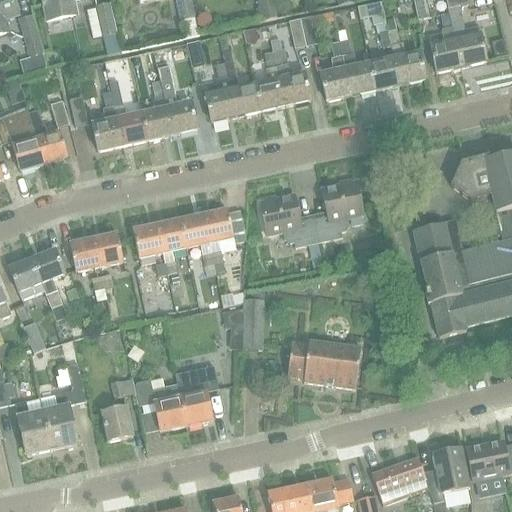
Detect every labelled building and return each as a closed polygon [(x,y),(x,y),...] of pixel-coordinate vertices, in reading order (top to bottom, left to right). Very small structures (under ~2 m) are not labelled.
[(4,21),(17,17),(12,0),(0,0),(0,36),(8,34),(4,21)] [(73,2),(81,0),(41,0),(46,23),(76,17),(73,2)] [(175,0),(180,22),(193,20),(189,0),(175,0)] [(276,20),(271,1),(271,0),(257,0),(259,9),(262,23),(276,20)] [(425,0),(419,0),(415,1),(420,27),(431,24),(425,0)] [(469,0),(446,0),(451,18),(454,32),(457,47),(463,73),(488,68),(480,33),(467,36),(462,12),(471,10),(469,0)] [(117,36),(110,3),(94,7),(102,39),(117,36)] [(332,14),(311,19),(313,28),(334,23),(332,14)] [(42,54),(31,15),(17,19),(28,58),(42,54)] [(199,16),(196,20),(196,26),(201,29),(206,28),(209,24),(208,19),(204,16),(199,16)] [(451,18),(442,20),(445,34),(454,32),(452,27),(451,18)] [(300,21),(306,49),(317,47),(311,19),(300,21)] [(193,20),(180,22),(184,40),(197,37),(193,20)] [(293,52),(306,49),(300,21),(288,24),(293,52)] [(393,21),(386,22),(386,25),(388,33),(395,32),(393,21)] [(386,25),(375,28),(376,36),(378,35),(388,33),(386,25)] [(344,32),(336,33),(339,44),(346,42),(344,32)] [(395,32),(388,33),(391,48),(399,46),(395,32)] [(457,47),(454,32),(445,34),(428,38),(437,78),(463,73),(457,47)] [(388,33),(378,35),(382,50),(391,48),(388,33)] [(255,35),(243,38),(246,49),(251,50),(258,39),(255,35)] [(225,39),(218,41),(222,56),(229,55),(225,39)] [(346,42),(339,44),(342,58),(349,56),(346,42)] [(339,44),(330,46),(333,60),(342,58),(339,44)] [(399,46),(391,48),(394,60),(400,87),(425,82),(419,55),(406,58),(403,45),(399,46)] [(198,47),(186,50),(191,75),(204,72),(198,47)] [(284,52),(273,55),(276,69),(287,67),(284,52)] [(229,55),(222,56),(224,66),(233,64),(231,54),(229,55)] [(273,55),(264,57),(267,72),(277,70),(276,69),(273,55)] [(349,56),(342,58),(344,71),(350,98),(375,93),(369,65),(356,68),(353,55),(349,56)] [(325,103),(350,98),(344,71),(342,58),(333,60),(330,61),(333,73),(319,76),(325,103)] [(375,93),(400,87),(394,60),(369,65),(375,93)] [(233,64),(224,66),(227,80),(236,78),(233,64)] [(224,66),(214,68),(217,82),(227,80),(224,66)] [(287,67),(276,69),(277,70),(279,81),(285,108),(309,103),(303,76),(290,79),(287,67)] [(165,70),(156,71),(159,85),(168,83),(165,70)] [(268,84),(254,87),(260,114),(285,108),(279,81),(277,70),(267,72),(266,72),(268,84)] [(236,78),(227,80),(230,92),(235,119),(260,114),(254,87),(238,90),(236,78)] [(16,80),(3,84),(6,92),(18,88),(16,80)] [(211,125),(235,119),(230,92),(227,80),(217,82),(214,83),(217,95),(205,97),(211,125)] [(122,148),(147,143),(141,116),(125,119),(117,83),(108,85),(110,94),(117,121),(122,148)] [(159,85),(165,110),(171,137),(196,132),(190,105),(176,108),(174,97),(172,97),(168,83),(159,85)] [(171,137),(165,110),(159,85),(150,86),(153,102),(151,102),(153,113),(141,116),(147,143),(171,137)] [(97,154),(122,148),(117,121),(110,94),(101,96),(104,111),(102,111),(104,124),(91,127),(97,154)] [(59,95),(50,97),(53,108),(62,105),(59,95)] [(81,98),(68,101),(74,130),(87,127),(81,98)] [(57,132),(69,128),(62,105),(53,108),(50,109),(57,132)] [(2,119),(0,120),(10,144),(19,174),(43,167),(35,141),(28,116),(25,110),(2,119)] [(28,116),(35,141),(43,167),(66,161),(59,135),(47,138),(43,127),(40,127),(37,113),(28,116)] [(0,120),(0,119),(0,148),(10,144),(0,120)] [(461,254),(454,223),(412,233),(427,295),(424,295),(427,307),(430,306),(438,340),(466,333),(464,329),(511,317),(511,155),(460,166),(450,188),(470,204),(491,199),(502,244),(461,254)] [(326,214),(312,217),(318,246),(341,240),(340,235),(344,234),(348,227),(347,221),(362,218),(355,184),(350,185),(350,183),(339,185),(339,187),(321,192),(326,214)] [(308,248),(318,246),(312,217),(298,220),(293,198),(275,202),(274,199),(263,202),(264,204),(259,205),(266,239),(282,235),(283,242),(290,246),(293,245),(295,251),(308,248)] [(227,213),(203,218),(209,246),(233,241),(227,213)] [(186,251),(209,246),(203,218),(180,223),(186,251)] [(180,223),(156,228),(162,256),(164,264),(172,263),(170,254),(186,251),(180,223)] [(138,261),(162,256),(156,228),(132,233),(138,261)] [(117,237),(93,242),(99,270),(122,265),(117,237)] [(74,275),(99,270),(93,242),(69,247),(74,275)] [(318,246),(308,248),(312,267),(322,265),(318,246)] [(220,252),(211,254),(213,265),(216,276),(224,274),(220,252)] [(53,253),(30,261),(40,286),(42,293),(50,312),(61,307),(51,282),(63,277),(53,253)] [(205,266),(213,265),(211,254),(203,256),(205,266)] [(42,293),(40,286),(30,261),(8,270),(20,301),(42,293)] [(172,263),(164,264),(167,275),(174,273),(172,263)] [(158,277),(167,275),(164,264),(156,266),(158,277)] [(145,273),(136,274),(139,290),(148,288),(145,273)] [(100,278),(102,288),(111,286),(109,276),(100,278)] [(94,290),(102,288),(100,278),(92,279),(94,290)] [(102,288),(94,290),(96,299),(104,298),(102,288)] [(0,320),(10,317),(0,292),(0,320)] [(262,292),(251,292),(251,303),(262,303),(262,292)] [(261,353),(262,303),(251,303),(243,303),(243,312),(242,328),(242,353),(261,353)] [(61,307),(50,312),(55,324),(67,320),(62,307),(61,307)] [(192,320),(196,338),(240,329),(236,311),(192,320)] [(33,324),(20,329),(32,357),(45,352),(33,324)] [(302,386),(328,389),(333,347),(307,344),(307,348),(290,346),(286,380),(303,382),(302,386)] [(12,358),(7,346),(0,348),(0,361),(0,363),(12,358)] [(333,347),(328,389),(354,392),(359,350),(333,347)] [(61,358),(47,362),(51,380),(65,377),(61,358)] [(40,402),(42,414),(51,452),(75,447),(68,410),(86,406),(78,366),(65,369),(70,395),(40,402)] [(174,377),(178,400),(185,429),(211,424),(205,394),(217,392),(212,370),(199,373),(174,377)] [(0,409),(8,408),(7,400),(4,387),(0,371),(0,409)] [(134,396),(130,379),(109,384),(113,401),(134,396)] [(231,399),(254,399),(254,379),(230,379),(231,399)] [(159,435),(185,429),(178,400),(176,388),(164,390),(162,381),(136,386),(141,408),(153,406),(159,435)] [(12,386),(4,387),(7,400),(14,399),(12,386)] [(25,458),(51,452),(42,414),(40,402),(14,407),(25,458)] [(106,444),(132,439),(125,409),(100,414),(106,444)] [(471,484),(511,475),(511,441),(464,451),(471,484)] [(435,478),(424,480),(428,491),(427,492),(434,511),(445,511),(442,497),(468,492),(461,453),(431,459),(435,478)] [(382,507),(427,492),(428,491),(424,480),(417,460),(371,476),(382,507)] [(332,483),(305,488),(310,511),(338,511),(337,508),(353,505),(348,483),(332,486),(332,483)] [(310,511),(305,488),(267,496),(270,511),(310,511)] [(357,503),(359,511),(378,511),(374,498),(357,503)] [(213,511),(240,511),(238,501),(212,506),(213,511)]
